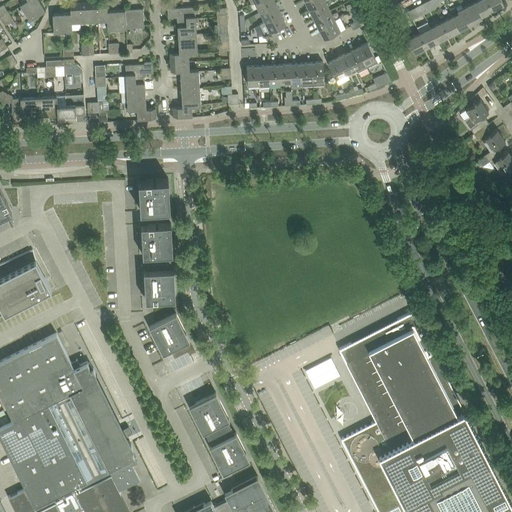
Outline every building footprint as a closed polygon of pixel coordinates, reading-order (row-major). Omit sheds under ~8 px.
[(40,0),(27,0),(21,4),(30,19),(46,9),(40,0)] [(257,0),(255,1),(260,11),(276,3),(274,0),(257,0)] [(304,0),(309,8),(324,0),(304,0)] [(324,0),(309,8),(314,18),(330,9),(325,0),(324,0)] [(388,7),(390,13),(403,6),(401,0),(388,7)] [(487,0),(477,0),(474,1),(481,15),(493,9),(487,0)] [(502,0),(487,0),(493,9),(504,4),(502,0)] [(107,1),(98,2),(99,20),(108,20),(107,1)] [(107,1),(108,20),(108,28),(126,27),(125,9),(108,10),(107,1)] [(474,1),(463,7),(471,23),(476,20),(475,18),(481,15),(474,1)] [(72,3),(71,3),(71,12),(72,12),(73,21),(81,21),(80,2),(72,3)] [(89,2),(80,2),(81,21),(90,21),(89,2)] [(98,2),(89,2),(90,21),(99,20),(98,2)] [(424,2),(419,4),(424,13),(429,11),(424,2)] [(260,11),(265,21),(281,13),(276,3),(260,11)] [(424,13),(419,4),(415,6),(420,15),(424,13)] [(177,17),(178,21),(196,20),(195,6),(168,8),(168,17),(177,17)] [(403,6),(390,13),(393,18),(406,11),(403,6)] [(459,12),(453,15),(460,29),(471,23),(463,7),(458,10),(459,12)] [(144,8),(125,9),(126,27),(145,27),(144,8)] [(314,18),(319,27),(335,19),(330,9),(314,18)] [(354,10),(350,12),(353,19),(354,21),(350,23),(353,29),(361,25),(354,10)] [(0,16),(5,25),(14,20),(9,11),(0,16)] [(69,12),(53,13),(54,32),(64,31),(73,31),(73,21),(72,12),(71,12),(69,12)] [(265,21),(260,24),(265,34),(266,33),(270,31),(286,23),(281,13),(265,21)] [(453,15),(442,20),(449,34),(460,29),(453,15)] [(335,19),(319,27),(324,37),(340,29),(335,19)] [(178,21),(178,34),(197,33),(196,20),(178,21)] [(442,20),(431,26),(438,40),(449,34),(442,20)] [(431,26),(420,32),(427,46),(438,40),(431,26)] [(427,46),(420,32),(408,38),(415,52),(427,46)] [(178,34),(179,48),(198,47),(197,33),(178,34)] [(3,38),(0,39),(0,42),(4,49),(8,46),(3,38)] [(109,43),(110,52),(110,53),(120,52),(119,42),(109,43)] [(368,42),(358,47),(368,67),(378,62),(368,42)] [(63,45),(64,55),(74,55),(74,45),(63,45)] [(170,53),(171,62),(190,61),(189,52),(198,51),(198,47),(179,48),(179,52),(170,53)] [(358,47),(348,52),(356,68),(358,72),(368,67),(358,47)] [(348,52),(338,57),(347,73),(356,68),(348,52)] [(12,53),(7,56),(13,65),(14,64),(17,62),(12,53)] [(347,73),(338,57),(328,62),(337,78),(347,73)] [(126,64),(126,73),(136,73),(136,77),(145,77),(145,72),(154,72),(153,60),(145,61),(145,63),(126,64)] [(180,70),(181,75),(199,74),(199,69),(190,69),(190,61),(171,62),(171,71),(180,70)] [(323,61),(312,62),(313,80),(324,80),(323,61)] [(312,62),(301,63),(302,81),(313,80),(312,62)] [(65,64),(64,64),(65,75),(75,74),(75,82),(83,81),(83,74),(82,68),(77,63),(75,63),(65,64)] [(281,82),(291,81),(290,63),(280,64),(281,82)] [(290,63),(291,81),(292,86),(294,87),(301,87),(303,86),(302,81),(301,63),(290,63)] [(270,86),(270,83),(269,64),(258,65),(259,83),(259,87),(270,86)] [(270,83),(281,82),(280,64),(269,64),(270,83)] [(248,84),(259,83),(258,65),(247,66),(248,84)] [(387,72),(373,78),(376,83),(377,87),(384,84),(392,81),(390,77),(387,72)] [(126,73),(128,91),(146,90),(145,77),(136,77),(136,73),(126,73)] [(106,74),(97,75),(96,75),(97,85),(107,85),(106,74)] [(181,75),(181,88),(200,87),(199,74),(181,75)] [(232,85),(221,85),(221,94),(228,94),(228,93),(231,93),(232,93),(232,85)] [(181,88),(182,102),(201,101),(200,87),(181,88)] [(0,97),(3,102),(8,92),(3,89),(1,91),(0,89),(0,97)] [(137,109),(138,109),(138,104),(147,103),(146,90),(128,91),(129,109),(137,109)] [(286,96),(285,96),(285,100),(285,105),(293,104),(293,100),(292,90),(286,91),(286,96)] [(348,92),(335,95),(336,100),(349,96),(356,94),(355,90),(348,92)] [(8,92),(3,102),(13,101),(13,125),(23,124),(23,115),(32,115),(31,106),(22,106),(22,97),(13,97),(13,95),(8,92)] [(58,95),(40,96),(41,114),(50,114),(50,105),(58,104),(58,95)] [(58,104),(50,105),(50,114),(58,113),(58,116),(59,122),(68,122),(68,116),(67,104),(67,95),(58,95),(58,104)] [(40,96),(22,97),(22,106),(31,106),(32,115),(41,114),(40,96)] [(460,113),(474,133),(487,125),(489,123),(484,114),(489,111),(480,99),(460,113)] [(511,99),(503,106),(511,116),(511,118),(511,117),(511,99)] [(201,101),(182,102),(183,106),(174,107),(174,116),(192,115),(192,106),(201,105),(201,101)] [(85,103),(67,104),(68,116),(68,122),(77,121),(77,116),(77,112),(85,112),(85,103)] [(138,109),(137,109),(138,118),(156,116),(156,107),(147,108),(147,103),(138,104),(138,109)] [(487,125),(474,133),(483,146),(486,144),(490,150),(491,150),(497,146),(505,140),(497,128),(492,132),(487,125)] [(485,155),(478,160),(482,166),(489,161),(495,168),(498,166),(506,177),(511,172),(511,166),(511,164),(511,155),(508,150),(503,154),(498,146),(497,146),(491,150),(485,154),(485,155)] [(139,179),(140,209),(170,208),(168,178),(139,179)] [(0,217),(12,211),(0,187),(0,217)] [(144,269),(146,299),(175,298),(174,268),(172,268),(171,253),(173,253),(171,223),(141,224),(143,254),(145,254),(146,269),(144,269)] [(36,259),(0,277),(0,305),(4,314),(52,289),(45,276),(36,259)] [(422,329),(413,311),(397,319),(399,321),(399,322),(355,344),(353,345),(351,342),(340,348),(341,350),(347,362),(376,420),(376,421),(342,438),(343,440),(344,441),(366,485),(378,501),(383,511),(511,511),(511,504),(478,439),(472,426),(426,336),(422,329)] [(150,326),(163,353),(190,340),(176,313),(150,326)] [(131,448),(133,447),(130,440),(126,439),(125,436),(126,436),(125,435),(122,430),(122,429),(96,378),(97,375),(94,367),(91,369),(88,361),(80,364),(78,359),(71,362),(57,332),(0,360),(0,392),(13,419),(0,425),(0,435),(26,487),(9,496),(16,511),(21,511),(35,505),(38,511),(35,511),(130,511),(119,490),(140,480),(133,464),(138,462),(131,448)] [(331,357),(306,370),(310,379),(315,388),(322,384),(340,375),(336,366),(331,357)] [(210,446),(223,473),(250,459),(236,432),(235,433),(228,420),(230,419),(216,392),(189,405),(203,432),(205,431),(211,445),(210,446)] [(317,485),(331,511),(376,511),(326,420),(328,420),(325,415),(319,418),(320,414),(324,411),(314,411),(305,395),(304,405),(302,400),(299,404),(293,401),(291,443),(283,442),(306,484),(317,485)] [(276,511),(258,475),(225,492),(228,499),(215,505),(211,499),(185,511),(276,511)]
